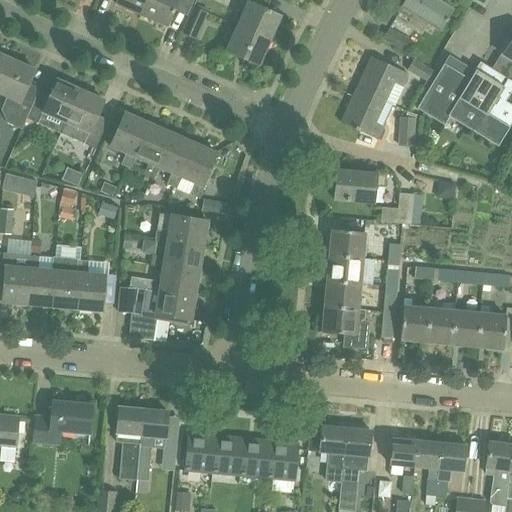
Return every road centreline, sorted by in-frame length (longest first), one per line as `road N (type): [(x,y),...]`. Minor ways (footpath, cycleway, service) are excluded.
road 1 (residential): [(281,132),(0,3)]
road 2 (residential): [(511,399),(230,373)]
road 3 (residential): [(230,373),(240,279),(281,132)]
road 4 (residential): [(230,373),(0,351)]
road 5 (residential): [(281,132),(351,0)]
